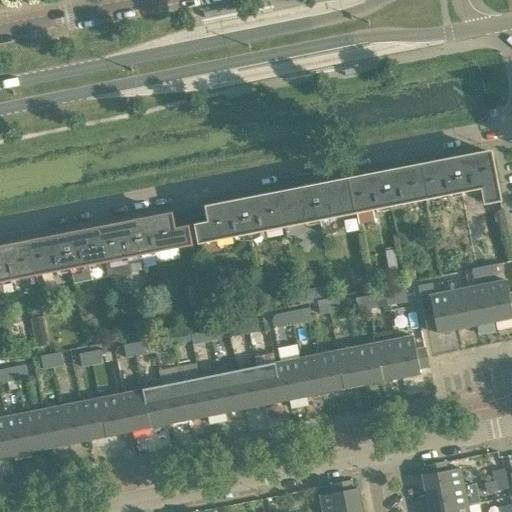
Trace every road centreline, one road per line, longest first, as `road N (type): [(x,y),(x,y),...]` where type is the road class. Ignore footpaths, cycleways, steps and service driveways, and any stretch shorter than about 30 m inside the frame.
road 1 (residential): [(0,225),(511,125)]
road 2 (secondary): [(0,112),(377,36),(483,26)]
road 3 (secondary): [(380,0),(352,14),(0,87)]
road 4 (residential): [(128,503),(377,452)]
road 5 (residential): [(152,0),(0,31)]
road 6 (residential): [(377,452),(511,426)]
